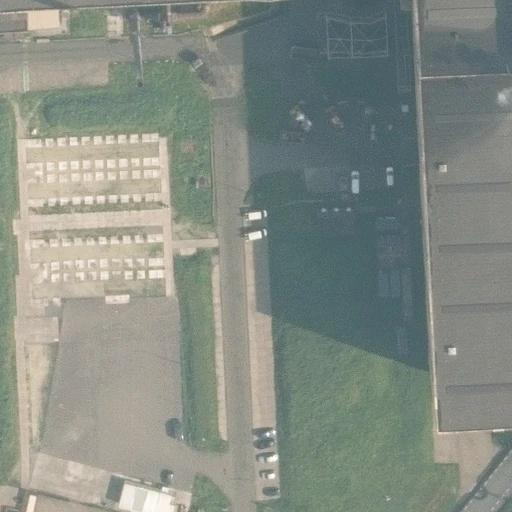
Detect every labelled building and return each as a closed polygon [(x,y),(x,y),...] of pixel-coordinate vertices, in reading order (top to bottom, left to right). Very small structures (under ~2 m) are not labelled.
[(511,0),(0,0),(0,26),(1,26),(20,25),(26,25),(24,0),(408,0),(410,37),(411,44),(411,53),(413,89),(413,93),(414,116),(415,126),(416,138),(417,162),(417,163),(417,165),(417,169),(417,176),(418,186),(420,236),(421,246),(423,296),(424,306),(427,356),(427,366),(427,373),(452,372),(477,371),(479,371),(485,370),(511,368),(511,0)] [(26,145),(23,145),(24,159),(26,205),(106,201),(159,199),(157,155),(156,138),(26,145)] [(352,207),(315,208),(316,233),(345,232),(353,232),(352,207)] [(161,239),(28,245),(29,276),(31,306),(58,305),(61,305),(62,305),(103,303),(127,301),(164,299),(163,297),(161,248),(161,239)] [(67,373),(92,374),(93,328),(68,327),(67,373)] [(86,444),(62,445),(62,460),(62,463),(63,467),(63,481),(81,481),(86,480),(88,480),(87,475),(87,473),(87,469),(87,466),(86,444)] [(176,460),(127,461),(128,477),(128,480),(128,484),(129,500),(129,509),(130,510),(134,510),(137,510),(141,510),(154,509),(153,511),(178,511),(177,497),(177,493),(177,491),(177,490),(176,460)] [(125,464),(113,464),(114,474),(114,476),(114,480),(114,484),(114,488),(124,488),(126,488),(126,483),(126,479),(126,477),(125,464)]
